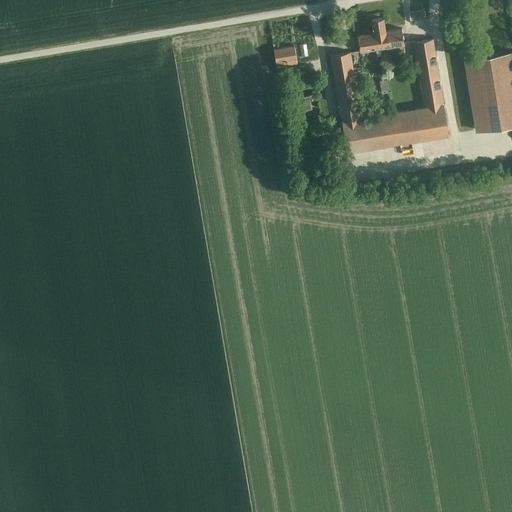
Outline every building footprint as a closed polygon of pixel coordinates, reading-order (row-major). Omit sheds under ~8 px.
[(411,19),(424,17),(423,9),(409,12),(411,19)] [(382,17),(376,18),(381,47),(403,43),(401,28),(384,31),(382,17)] [(381,47),(376,18),(370,19),(372,33),(356,35),(359,50),(381,47)] [(448,134),(443,103),(443,104),(432,38),(413,41),(424,107),(360,117),(349,51),(330,54),(346,152),(448,134)] [(290,64),(296,63),(293,45),(273,48),(276,66),(284,65),(285,68),(291,67),(290,64)] [(475,129),(511,123),(511,51),(463,59),(475,129)] [(293,66),(295,78),(306,76),(304,64),(293,66)] [(386,79),(379,80),(381,92),(388,91),(386,79)] [(308,96),(299,97),(301,110),(311,108),(308,96)]
